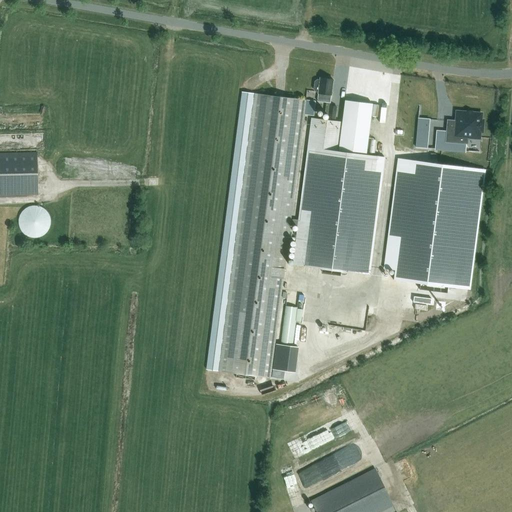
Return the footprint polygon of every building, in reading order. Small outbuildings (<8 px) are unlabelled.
[(318,92),(318,93),(318,94),(317,101),(326,102),(325,114),(328,114),(328,118),(335,119),(337,107),(329,106),(329,103),(330,103),(333,80),(320,78),(320,80),(317,80),(315,82),(314,89),(316,91),(318,92)] [(241,92),(205,369),(219,371),(237,373),(252,375),(270,378),(306,100),(254,94),(241,92)] [(372,104),(345,101),(338,150),(366,154),(372,104)] [(448,121),(446,141),(467,143),(467,136),(478,137),(479,131),(481,131),(482,121),(480,121),(480,114),(458,113),(457,122),(448,121)] [(312,118),(293,266),(370,275),(384,157),(338,151),(341,122),(312,118)] [(424,143),(426,118),(417,118),(415,147),(419,147),(419,143),(424,143)] [(407,147),(408,135),(396,134),(395,146),(407,147)] [(37,152),(0,153),(0,195),(38,194),(37,152)] [(419,289),(447,293),(448,287),(470,290),(485,169),(398,158),(384,268),(394,270),(393,280),(420,283),(419,289)] [(50,226),(50,223),(50,221),(50,218),(49,216),(48,214),(47,212),(45,210),(43,208),(41,207),(38,206),(36,206),(33,206),(31,206),(28,207),(26,208),(25,209),(23,210),(22,212),(20,214),(19,217),(19,219),(18,222),(19,224),(19,227),(20,229),(22,231),(23,233),(25,235),(27,236),(30,237),(32,237),(35,238),(37,237),(40,237),(42,236),(44,234),(46,232),(48,230),(49,228),(50,226)] [(286,305),(282,344),(295,345),(297,320),(303,320),(304,307),(286,305)] [(280,343),(279,352),(291,354),(292,346),(280,343)] [(316,511),(380,511),(393,506),(374,469),(311,501),(316,511)] [(290,494),(301,490),(295,471),(284,475),(290,494)]
